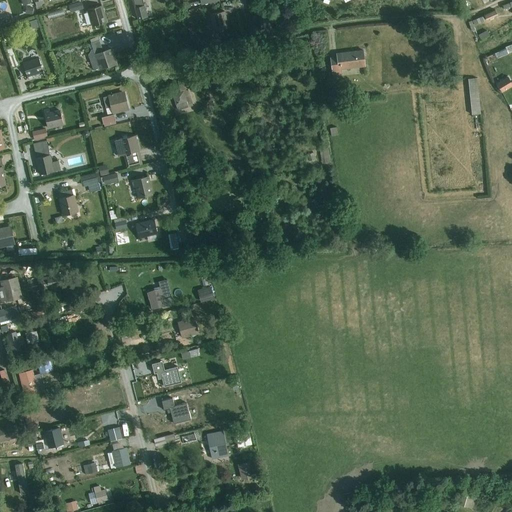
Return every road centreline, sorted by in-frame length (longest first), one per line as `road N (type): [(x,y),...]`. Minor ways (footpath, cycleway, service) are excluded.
road 1 (residential): [(28,202),(11,107),(141,70)]
road 2 (residential): [(104,296),(160,511)]
